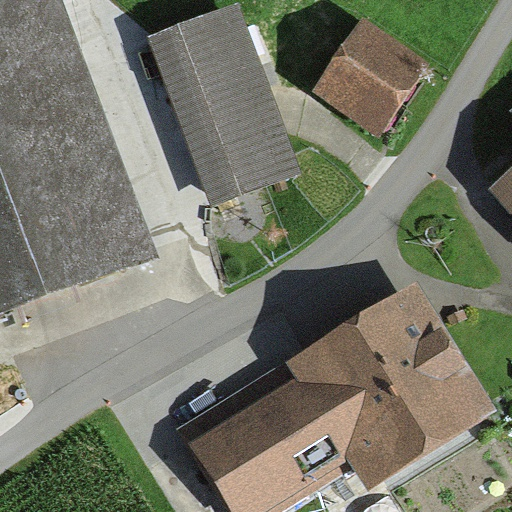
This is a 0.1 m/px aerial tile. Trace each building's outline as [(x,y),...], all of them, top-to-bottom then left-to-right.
[(69,0),(57,0),(0,20),(0,327),(165,269),(69,0)] [(238,11),(148,43),(211,215),(300,182),(238,11)] [(427,77),(366,29),(312,97),(374,145),(427,77)] [(511,180),(501,191),(511,203),(511,180)] [(497,431),(416,292),(283,369),(296,391),(189,453),(223,511),(295,511),(349,481),(364,507),(497,431)]
